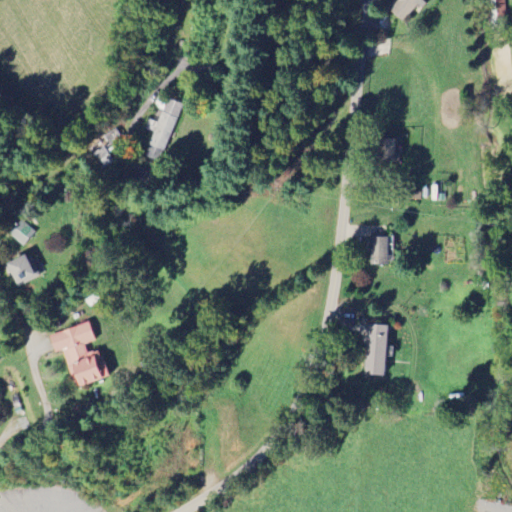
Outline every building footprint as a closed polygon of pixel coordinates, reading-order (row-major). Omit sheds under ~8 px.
[(405,22),(419,1),(422,3),(423,0),(399,0),(391,12),(405,22)] [(182,104),(169,99),(167,103),(158,100),(155,106),(163,109),(158,122),(149,119),(145,129),(154,132),(145,156),(162,162),(182,104)] [(90,147),(102,170),(114,163),(103,141),(90,147)] [(23,246),(36,233),(22,220),(10,234),(23,246)] [(388,237),(370,237),(371,264),(389,264),(388,237)] [(40,276),(35,265),(31,267),(25,255),(7,263),(18,287),(40,276)] [(110,377),(101,349),(89,353),(86,344),(97,341),(91,322),(50,335),(56,353),(65,350),(77,387),(110,377)] [(385,376),(387,325),(367,325),(365,375),(385,376)]
